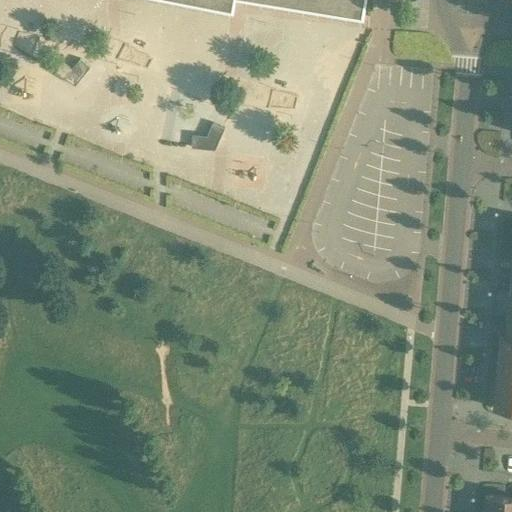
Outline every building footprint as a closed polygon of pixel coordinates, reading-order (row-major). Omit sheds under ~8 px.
[(197,0),(231,7),(232,0),(279,0),(306,4),(306,0),(309,0),(331,4),(330,8),(361,13),(363,0),(197,0)] [(61,61),(55,72),(75,84),(90,66),(80,58),(72,68),(61,61)] [(192,144),(191,146),(215,148),(224,127),(222,126),(212,122),(206,135),(193,133),(192,144)] [(511,336),(505,336),(499,336),(497,359),(511,360),(511,336)] [(511,360),(497,359),(495,382),(511,383),(511,360)] [(511,383),(495,382),(493,407),(494,407),(494,406),(511,407),(511,383)] [(511,511),(511,496),(496,495),(486,494),(484,511),(511,511)]
